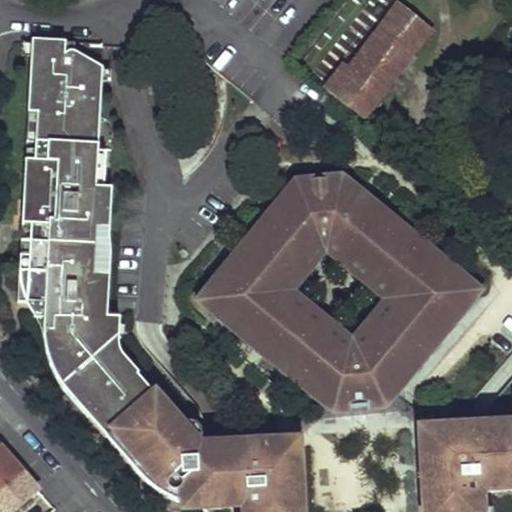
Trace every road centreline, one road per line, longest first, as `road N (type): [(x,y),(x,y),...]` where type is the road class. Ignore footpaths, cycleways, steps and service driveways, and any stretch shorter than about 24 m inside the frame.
road 1 (unknown): [(279,103),(152,231)]
road 2 (residential): [(2,376),(120,511)]
road 3 (residential): [(0,16),(85,18),(131,0)]
